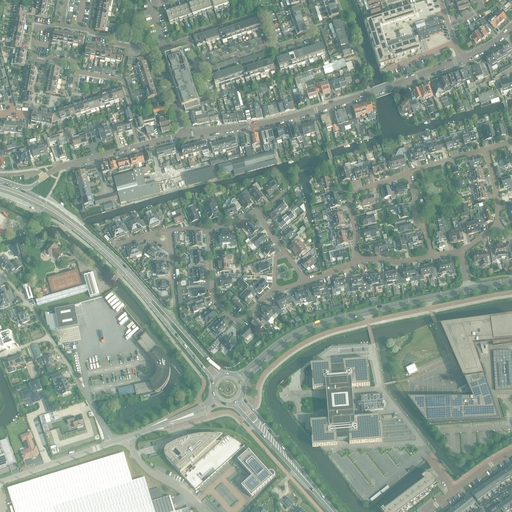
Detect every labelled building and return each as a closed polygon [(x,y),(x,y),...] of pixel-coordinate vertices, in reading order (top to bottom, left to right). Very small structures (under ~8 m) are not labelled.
[(215,13),(229,8),(226,0),(203,0),(203,2),(190,6),(166,13),(170,23),(193,16),(207,12),(207,13),(212,11),(211,10),(214,9),(215,13)] [(324,4),(326,9),(336,6),(334,1),(324,4)] [(367,11),(370,10),(379,7),(378,3),(369,6),(366,7),(367,11)] [(497,15),(495,17),(500,24),(501,23),(502,23),(503,22),(503,21),(502,20),(505,17),(500,11),(502,9),(498,4),(495,6),(500,11),(496,14),(497,15)] [(326,9),(327,14),(337,10),(336,6),(326,9)] [(413,6),(366,21),(376,51),(377,55),(376,56),(379,67),(395,62),(394,58),(421,50),(421,51),(422,51),(418,40),(390,48),(391,52),(388,53),(379,22),(382,22),(383,26),(416,16),(413,6)] [(44,18),(45,13),(36,11),(28,9),(27,9),(14,7),(13,12),(14,13),(26,14),(26,13),(28,14),(28,15),(35,17),(44,18)] [(289,11),(290,16),(300,13),(299,8),(289,11)] [(339,15),(337,10),(327,14),(329,19),(339,15)] [(290,16),(292,21),(302,18),(300,13),(290,16)] [(426,24),(416,28),(421,42),(429,39),(429,36),(443,32),(438,17),(432,19),(433,22),(426,24)] [(500,24),(495,17),(493,19),(491,18),(488,20),(493,27),(496,25),(497,26),(499,26),(500,25),(500,24)] [(291,26),(294,26),(304,23),(302,18),(292,21),(290,21),(291,26)] [(258,19),(253,20),(256,30),(261,29),(258,19)] [(482,28),(480,29),(477,32),(482,40),(486,37),(485,36),(490,33),(485,26),(488,25),(482,19),(479,20),(483,27),(482,28)] [(253,20),(248,22),(251,32),(256,30),(253,20)] [(332,24),(333,29),(342,26),(341,21),(332,24)] [(248,22),(243,24),(247,34),(251,32),(248,22)] [(294,26),(295,31),(305,28),(304,23),(294,26)] [(243,24),(238,25),(242,35),(247,34),(243,24)] [(239,36),(242,35),(238,25),(234,27),(237,37),(237,39),(240,38),(239,36)] [(232,38),(237,37),(234,27),(229,29),(232,38)] [(307,32),(305,28),(295,31),(297,36),(307,32)] [(216,40),(221,38),(219,32),(218,29),(213,30),(216,40)] [(229,29),(224,30),(227,40),(232,38),(229,29)] [(224,30),(219,32),(221,38),(222,42),(227,40),(224,30)] [(477,43),(481,40),(476,33),(469,37),(471,40),(472,39),(475,44),(477,42),(477,43)] [(196,46),(202,44),(199,35),(193,37),(196,46)] [(22,40),(12,39),(9,38),(9,43),(11,44),(21,45),(21,46),(27,47),(28,44),(22,43),(22,40)] [(501,47),(502,48),(507,56),(511,53),(511,55),(511,54),(511,52),(507,44),(501,47)] [(509,58),(507,56),(502,48),(497,51),(502,61),(502,60),(507,58),(507,59),(509,58)] [(431,61),(433,64),(449,58),(448,54),(451,53),(449,49),(443,51),(445,56),(431,61)] [(352,55),(350,50),(341,53),(343,58),(352,55)] [(171,53),(165,55),(182,107),(186,106),(187,110),(185,111),(185,112),(189,110),(192,109),(200,107),(200,106),(198,107),(197,103),(195,97),(196,97),(198,102),(183,55),(181,56),(179,51),(175,52),(171,53)] [(502,62),(503,62),(502,60),(502,61),(497,51),(491,55),(492,56),(497,64),(497,63),(501,61),(502,62)] [(293,54),(289,55),(293,68),(294,69),(298,67),(297,65),(293,54)] [(289,55),(285,57),(289,68),(289,70),(293,68),(289,55)] [(498,66),(497,63),(497,64),(492,56),(486,59),(489,64),(487,65),(490,73),(493,71),(492,68),(496,65),(497,67),(498,66)] [(280,71),(285,69),(281,58),(277,59),(280,71)] [(325,74),(346,67),(344,59),(328,65),(324,66),(322,67),(325,74)] [(271,60),(266,61),(270,71),(271,73),(274,72),(274,70),(275,69),(271,60)] [(266,61),(261,63),(265,73),(270,71),(266,61)] [(146,62),(145,62),(142,63),(139,64),(136,65),(138,70),(147,67),(146,62)] [(266,75),(265,73),(261,63),(257,64),(260,74),(261,77),(266,75)] [(255,76),(260,74),(257,64),(252,66),(255,76)] [(477,78),(482,76),(478,65),(472,67),(474,74),(473,75),(475,82),(478,81),(477,78)] [(241,66),(236,68),(239,78),(244,76),(242,69),(241,66)] [(252,66),(247,68),(250,78),(255,76),(252,66)] [(137,75),(139,75),(149,71),(147,67),(138,70),(135,70),(137,75)] [(240,80),(239,78),(236,68),(231,70),(235,79),(235,82),(240,80)] [(245,79),(250,78),(247,68),(242,69),(244,76),(245,79)] [(344,79),(339,81),(341,89),(347,87),(346,84),(352,82),(349,73),(347,68),(342,70),(344,75),(343,75),(344,79)] [(230,81),(235,79),(231,70),(226,71),(230,81)] [(459,72),(458,72),(463,84),(463,83),(469,81),(465,70),(462,71),(461,71),(459,71),(459,72)] [(139,75),(141,79),(151,76),(149,71),(139,75)] [(226,71),(222,73),(225,83),(230,81),(226,71)] [(312,71),(299,76),(299,77),(301,84),(304,84),(306,83),(306,82),(315,79),(312,71)] [(455,73),(452,75),(458,90),(461,89),(460,86),(463,84),(458,72),(457,72),(456,73),(455,73)] [(222,73),(217,74),(220,84),(225,83),(222,73)] [(335,91),(341,89),(339,81),(336,73),(332,74),(333,76),(334,76),(336,81),(332,83),(332,84),(333,87),(333,86),(335,91)] [(215,86),(220,84),(217,74),(212,76),(215,86)] [(447,77),(451,89),(454,88),(456,91),(458,90),(452,75),(450,75),(449,75),(448,76),(447,77)] [(141,79),(143,84),(152,81),(151,76),(141,79)] [(447,90),(451,89),(447,77),(446,77),(446,76),(443,77),(444,78),(441,79),(445,89),(446,88),(447,90)] [(301,96),(305,95),(301,84),(299,77),(294,79),(299,93),(294,95),(295,99),(296,99),(298,105),(304,104),(301,96)] [(503,93),(508,91),(504,78),(502,78),(503,83),(498,85),(501,93),(503,92),(503,93)] [(441,95),(444,94),(440,82),(439,83),(438,80),(437,81),(437,80),(433,81),(434,82),(433,82),(434,83),(431,84),(435,95),(440,93),(441,95)] [(143,84),(144,89),(154,86),(152,81),(143,84)] [(316,84),(317,87),(319,92),(322,91),(323,94),(330,92),(328,85),(327,82),(321,83),(316,84)] [(304,84),(301,84),(305,95),(307,94),(308,99),(317,96),(316,93),(319,92),(317,87),(306,90),(304,84)] [(425,86),(424,86),(428,98),(433,96),(428,85),(427,84),(425,85),(425,86)] [(144,89),(146,94),(155,91),(154,86),(144,89)] [(423,100),(428,98),(424,86),(421,87),(420,87),(419,87),(419,88),(423,99),(423,100)] [(121,88),(116,90),(119,100),(124,98),(121,88)] [(418,105),(416,101),(423,99),(419,88),(415,89),(413,90),(412,91),(411,91),(412,93),(410,94),(410,95),(407,96),(411,107),(418,105)] [(497,101),(499,100),(495,89),(478,96),(479,98),(480,102),(481,104),(487,102),(487,104),(497,101)] [(111,91),(106,93),(109,103),(114,101),(111,91)] [(157,96),(155,91),(146,94),(147,99),(157,96)] [(236,92),(231,94),(232,98),(235,108),(239,123),(246,122),(244,109),(243,106),(240,107),(237,92),(236,92)] [(110,107),(109,103),(106,93),(101,95),(101,96),(104,105),(104,104),(105,106),(106,108),(110,107)] [(101,96),(97,98),(100,108),(105,106),(104,104),(104,105),(101,96)] [(446,97),(441,99),(442,103),(443,103),(445,108),(450,107),(448,102),(448,101),(446,97)] [(96,112),(95,109),(92,99),(87,101),(91,113),(96,112)] [(411,114),(413,113),(411,109),(408,102),(407,102),(406,100),(405,100),(405,102),(402,103),(402,104),(399,105),(403,115),(404,115),(408,114),(408,116),(411,115),(411,114)] [(86,115),(91,113),(87,101),(82,102),(85,112),(86,115)] [(256,103),(253,104),(257,120),(262,119),(260,106),(259,102),(256,103)] [(364,105),(367,114),(367,115),(369,121),(375,119),(374,116),(373,112),(370,103),(369,103),(368,103),(367,103),(366,104),(364,105)] [(77,104),(72,105),(76,115),(81,114),(77,104)] [(253,104),(248,105),(249,108),(252,121),(257,120),(253,104)] [(272,104),(267,106),(270,117),(275,116),(272,105),(272,104)] [(72,105),(67,107),(71,117),(76,115),(72,105)] [(248,105),(243,106),(244,109),(246,122),(247,122),(252,121),(249,108),(248,105)] [(265,119),(270,117),(267,106),(266,105),(261,106),(265,119)] [(364,115),(367,114),(364,105),(363,105),(362,105),(361,105),(360,106),(359,107),(362,116),(361,116),(362,117),(364,116),(364,115)] [(67,107),(63,109),(66,119),(71,117),(67,107)] [(358,117),(361,116),(362,116),(359,107),(358,107),(357,107),(355,107),(355,108),(353,108),(356,119),(359,118),(358,117)] [(125,109),(119,111),(120,114),(125,113),(126,116),(128,121),(133,120),(131,114),(129,108),(128,108),(127,109),(125,109)] [(61,120),(66,119),(63,109),(57,110),(61,120)] [(206,110),(208,116),(208,115),(211,123),(215,121),(212,113),(210,113),(209,109),(206,110)] [(341,111),(339,111),(344,127),(344,128),(351,127),(350,125),(351,125),(352,126),(355,125),(356,128),(358,135),(357,135),(359,138),(362,137),(359,129),(359,128),(358,125),(357,125),(355,119),(349,121),(346,110),(341,111)] [(201,111),(195,112),(190,114),(193,126),(204,124),(203,117),(202,117),(201,111)] [(339,111),(333,113),(334,115),(337,126),(340,125),(340,128),(342,133),(345,132),(344,128),(344,127),(339,111)] [(224,112),(220,113),(221,113),(221,116),(224,124),(229,124),(228,119),(227,119),(227,116),(225,116),(224,112)] [(135,113),(131,114),(133,120),(135,119),(138,129),(144,128),(144,127),(140,114),(135,115),(135,113)] [(327,129),(332,128),(328,115),(320,117),(323,125),(325,124),(327,129)] [(154,116),(142,119),(144,125),(156,122),(154,116)] [(162,133),(166,132),(165,125),(167,125),(166,120),(164,121),(163,118),(159,119),(159,122),(162,133)] [(502,125),(505,124),(504,121),(499,122),(500,126),(496,127),(498,137),(505,135),(502,125)] [(118,135),(125,133),(123,125),(122,122),(111,125),(112,129),(116,128),(118,135)] [(20,124),(17,124),(16,134),(22,134),(22,132),(25,132),(26,125),(23,125),(23,124),(20,123),(20,124)] [(87,124),(89,130),(91,137),(100,135),(101,140),(112,136),(110,128),(103,130),(102,126),(93,129),(91,123),(87,124)] [(130,123),(123,125),(125,133),(132,131),(130,123)] [(321,140),(319,133),(317,124),(314,125),(313,123),(307,125),(310,134),(316,132),(316,134),(318,141),(321,140)] [(485,124),(480,126),(481,129),(483,137),(484,137),(485,141),(492,139),(492,138),(490,132),(493,131),(491,123),(485,124)] [(299,143),(302,142),(301,137),(300,138),(296,125),(289,127),(294,143),(299,142),(299,143)] [(300,133),(301,137),(302,142),(304,147),(307,146),(305,138),(306,138),(306,135),(310,134),(307,125),(301,126),(303,132),(300,133)] [(152,127),(146,129),(146,131),(147,134),(148,137),(154,135),(152,127)] [(286,127),(279,129),(282,139),(283,140),(285,139),(286,140),(289,139),(286,127)] [(467,130),(470,143),(476,141),(475,135),(477,134),(476,128),(472,129),(467,130)] [(282,139),(279,129),(274,131),(276,141),(282,140),(281,139),(282,139)] [(74,147),(81,145),(79,138),(78,135),(72,137),(70,130),(65,132),(68,143),(73,142),(74,147)] [(82,137),(79,138),(81,145),(88,143),(86,138),(91,137),(89,130),(84,131),(85,133),(82,134),(82,137)] [(464,145),(470,143),(467,130),(458,133),(460,139),(463,138),(464,145)] [(267,142),(268,141),(266,131),(265,131),(265,133),(260,134),(264,151),(268,151),(267,147),(268,147),(267,142)] [(267,131),(266,131),(268,141),(269,141),(269,140),(275,139),(273,131),(268,132),(267,131)] [(451,139),(453,148),(459,146),(457,139),(460,139),(458,133),(450,135),(451,139)] [(253,145),(260,143),(258,134),(251,135),(253,145)] [(57,150),(59,158),(60,159),(65,157),(62,148),(62,147),(59,135),(50,138),(51,143),(57,141),(58,146),(56,146),(57,150)] [(248,158),(254,157),(254,153),(252,146),(251,146),(250,146),(249,136),(243,137),(244,144),(241,144),(241,148),(245,147),(248,158)] [(444,137),(441,138),(443,143),(445,143),(447,149),(453,148),(451,139),(445,140),(444,137)] [(235,138),(229,140),(231,149),(237,147),(235,138)] [(439,142),(433,143),(436,152),(442,151),(440,144),(443,143),(441,138),(438,138),(439,142)] [(232,151),(231,149),(229,140),(223,142),(225,150),(226,153),(232,151)] [(423,142),(424,144),(425,148),(428,148),(430,154),(436,152),(433,143),(432,140),(423,142)] [(42,146),(38,147),(40,156),(46,154),(45,148),(47,148),(50,147),(48,141),(45,141),(46,144),(42,145),(42,146)] [(200,143),(202,152),(203,155),(208,153),(208,150),(206,142),(200,143)] [(222,151),(225,150),(223,142),(217,143),(220,152),(222,152),(222,151)] [(196,153),(202,152),(200,143),(194,145),(196,153)] [(217,153),(220,152),(217,143),(212,145),(214,153),(217,152),(217,153)] [(427,155),(425,148),(424,144),(420,145),(421,147),(415,149),(418,161),(425,159),(424,156),(427,155)] [(33,157),(40,156),(38,147),(35,148),(34,145),(31,146),(31,149),(33,157)] [(193,154),(196,153),(194,145),(188,146),(191,158),(194,157),(193,154)] [(174,146),(168,148),(170,155),(175,154),(177,162),(180,161),(177,150),(175,151),(174,146)] [(191,158),(188,146),(181,148),(182,152),(179,153),(180,158),(182,159),(183,159),(183,157),(188,155),(189,159),(188,159),(190,166),(193,166),(192,163),(191,158)] [(404,161),(408,160),(405,149),(404,148),(401,149),(402,151),(400,152),(396,158),(392,159),(392,158),(388,159),(390,164),(392,163),(393,169),(398,167),(398,166),(401,165),(401,166),(405,165),(404,161)] [(408,148),(405,149),(408,160),(411,159),(412,163),(418,161),(415,149),(409,151),(408,148)] [(27,149),(20,151),(21,154),(16,155),(19,165),(23,163),(23,164),(24,164),(25,165),(27,164),(27,163),(28,163),(25,153),(28,153),(27,149)] [(254,157),(248,158),(218,166),(220,174),(233,171),(234,175),(276,164),(273,152),(257,156),(254,157)] [(145,166),(146,168),(147,173),(150,172),(148,164),(151,163),(151,162),(153,161),(153,158),(152,158),(151,153),(144,155),(146,163),(145,164),(146,165),(145,166)] [(501,158),(503,166),(507,165),(507,166),(509,167),(511,165),(510,164),(511,164),(511,154),(510,155),(509,155),(508,153),(501,155),(502,158),(501,158)] [(142,155),(136,156),(138,164),(144,162),(142,155)] [(135,165),(136,168),(139,167),(138,164),(136,156),(130,158),(132,166),(135,165)] [(468,159),(471,169),(474,168),(473,165),(476,165),(477,168),(482,166),(481,163),(482,163),(480,158),(480,156),(468,159)] [(380,162),(377,163),(380,173),(383,172),(385,171),(383,164),(386,163),(384,157),(379,158),(380,162)] [(127,159),(122,160),(125,171),(131,169),(131,167),(130,167),(127,159)] [(119,172),(125,171),(122,160),(117,161),(119,170),(118,170),(119,172)] [(376,174),(380,173),(377,163),(374,164),(373,161),(367,162),(369,168),(372,167),(374,174),(376,173),(376,174)] [(111,171),(118,169),(116,162),(115,162),(114,162),(113,162),(112,163),(109,164),(111,171)] [(369,170),(369,168),(367,162),(359,164),(362,178),(368,176),(367,170),(369,170)] [(348,173),(352,172),(350,166),(349,163),(345,164),(346,168),(340,170),(343,181),(350,179),(348,173)] [(108,181),(112,180),(109,168),(108,169),(107,164),(101,166),(102,173),(107,172),(108,177),(107,177),(108,181)] [(353,165),(350,166),(352,172),(352,174),(355,174),(357,179),(362,178),(359,164),(358,164),(353,166),(353,165)] [(76,173),(77,180),(86,177),(86,174),(89,173),(89,174),(97,172),(96,167),(83,170),(83,171),(76,173)] [(116,193),(116,194),(118,200),(119,200),(120,205),(160,195),(157,183),(145,185),(143,176),(148,174),(147,173),(146,168),(133,171),(133,173),(113,178),(117,192),(116,193)] [(187,187),(216,179),(213,168),(184,176),(184,175),(157,182),(160,195),(187,188),(187,187)] [(474,168),(471,169),(466,170),(467,173),(470,172),(471,173),(470,174),(471,178),(483,175),(482,169),(477,170),(477,168),(474,168)] [(323,186),(324,191),(328,190),(331,189),(330,181),(329,181),(328,178),(327,178),(326,174),(318,176),(320,183),(321,183),(322,187),(323,186)] [(485,181),(483,175),(471,178),(472,183),(473,183),(474,185),(470,185),(471,188),(480,185),(479,182),(485,181)] [(77,180),(79,186),(88,183),(86,177),(77,180)] [(510,186),(510,189),(511,188),(511,184),(510,177),(501,179),(504,188),(510,186)] [(277,188),(279,186),(274,180),(269,184),(270,186),(264,190),(269,196),(278,189),(277,188)] [(79,186),(80,192),(89,189),(88,183),(79,186)] [(394,192),(395,196),(401,194),(400,193),(404,192),(404,191),(407,190),(405,183),(399,185),(399,186),(395,187),(396,188),(393,188),(394,192)] [(257,202),(263,198),(258,192),(261,190),(256,184),(252,187),(254,190),(250,192),(257,202)] [(480,188),(480,185),(471,188),(472,190),(474,189),(474,191),(473,192),(474,196),(486,193),(485,187),(480,188)] [(395,196),(394,192),(390,193),(389,188),(381,189),(384,199),(391,197),(391,200),(395,199),(395,196)] [(80,192),(82,198),(91,195),(89,189),(80,192)] [(245,195),(247,194),(245,191),(242,194),(244,196),(238,200),(245,209),(252,205),(245,195)] [(325,204),(329,203),(339,201),(338,195),(330,196),(329,193),(323,195),(325,204)] [(488,199),(486,193),(474,196),(475,200),(474,201),(476,205),(478,204),(482,203),(484,203),(483,200),(488,199)] [(93,203),(91,195),(82,198),(84,205),(93,203)] [(363,207),(375,204),(373,195),(361,199),(363,207)] [(104,210),(102,204),(101,198),(94,200),(96,206),(99,205),(101,211),(104,210)] [(213,219),(218,217),(214,209),(217,208),(214,198),(210,200),(212,204),(204,207),(204,208),(203,209),(205,212),(206,211),(209,219),(212,217),(213,219)] [(222,208),(223,211),(226,217),(233,214),(233,213),(236,212),(236,211),(241,208),(235,199),(232,200),(230,205),(230,207),(227,208),(226,207),(224,206),(222,208)] [(327,210),(327,213),(334,212),(333,209),(341,207),(339,201),(329,203),(329,207),(328,207),(328,208),(328,209),(327,210)] [(108,202),(105,203),(102,204),(104,210),(112,208),(111,202),(108,202)] [(276,221),(285,213),(283,210),(286,208),(281,202),(267,214),(272,219),(273,219),(275,222),(276,221)] [(189,210),(186,212),(191,223),(199,220),(195,211),(198,210),(195,204),(192,205),(188,207),(189,210)] [(397,212),(398,212),(399,216),(398,216),(398,219),(408,217),(406,210),(405,210),(404,207),(403,207),(403,204),(395,206),(397,212)] [(171,214),(173,217),(173,218),(176,225),(183,222),(182,219),(185,218),(181,210),(171,214)] [(482,216),(480,218),(482,224),(482,225),(485,225),(485,223),(492,221),(489,211),(486,211),(485,210),(483,211),(482,211),(482,212),(482,213),(483,216),(482,216)] [(332,218),(333,222),(343,219),(342,213),(337,214),(336,211),(334,212),(327,213),(326,214),(327,216),(331,218),(332,218)] [(156,214),(150,217),(155,227),(159,225),(158,224),(160,223),(160,222),(163,221),(161,212),(156,215),(156,214)] [(374,216),(377,215),(376,212),(368,214),(368,217),(361,219),(363,226),(375,223),(374,216)] [(285,213),(276,221),(275,222),(277,224),(281,229),(284,226),(294,218),(290,213),(287,215),(285,213)] [(474,222),(471,222),(474,233),(480,232),(479,225),(482,224),(480,218),(479,214),(476,214),(477,219),(474,219),(474,222)] [(151,229),(155,227),(150,217),(144,219),(144,220),(142,221),(145,227),(148,226),(149,229),(151,228),(151,229)] [(143,228),(145,227),(142,221),(140,222),(138,219),(136,221),(135,218),(131,219),(137,232),(141,231),(141,229),(143,229),(143,228)] [(134,234),(137,232),(131,219),(128,221),(129,224),(127,225),(125,226),(128,233),(130,231),(131,234),(133,233),(134,234)] [(330,230),(331,232),(336,231),(340,230),(340,227),(345,226),(343,219),(333,222),(334,226),(333,226),(330,230)] [(446,239),(445,235),(443,227),(441,219),(437,220),(440,233),(434,234),(436,239),(435,239),(436,244),(438,244),(439,249),(445,247),(443,240),(446,239)] [(461,221),(461,222),(462,222),(463,229),(466,228),(468,235),(474,233),(471,222),(469,223),(466,220),(461,221)] [(400,233),(411,230),(410,227),(411,227),(410,225),(410,224),(409,223),(404,225),(403,221),(394,224),(395,227),(398,229),(399,229),(400,233)] [(125,234),(128,233),(125,226),(123,222),(118,225),(119,226),(115,227),(115,228),(120,238),(124,236),(123,235),(125,234)] [(247,239),(250,241),(255,237),(259,233),(257,231),(258,231),(256,228),(252,222),(243,229),(246,232),(248,231),(251,236),(250,237),(248,237),(247,237),(247,239)] [(460,229),(454,231),(457,242),(463,241),(461,231),(464,230),(463,229),(462,222),(461,222),(458,223),(460,229)] [(116,240),(120,238),(115,228),(115,227),(114,225),(111,226),(112,229),(110,230),(110,231),(104,233),(106,236),(109,239),(110,240),(113,238),(114,239),(116,238),(116,240)] [(282,236),(284,239),(287,242),(295,235),(293,234),(294,233),(293,232),(295,231),(290,225),(285,229),(286,230),(285,231),(286,233),(282,236)] [(300,231),(296,234),(298,236),(306,230),(303,226),(299,230),(300,231)] [(376,234),(378,233),(377,226),(370,228),(370,231),(363,233),(365,240),(376,237),(376,234)] [(446,226),(443,227),(445,235),(448,234),(450,243),(453,242),(453,243),(457,242),(454,231),(450,232),(449,230),(447,230),(446,226)] [(335,237),(336,241),(346,238),(345,232),(337,234),(336,231),(331,232),(330,232),(331,236),(332,235),(333,238),(335,237)] [(189,239),(190,242),(201,241),(201,235),(195,235),(194,232),(185,233),(186,237),(189,239)] [(231,232),(225,233),(226,244),(229,244),(231,247),(237,247),(236,239),(232,239),(231,232)] [(223,244),(226,244),(225,233),(218,233),(219,240),(215,241),(216,249),(221,248),(223,244)] [(414,233),(405,235),(406,238),(407,241),(410,240),(410,242),(412,242),(413,246),(418,245),(417,244),(418,243),(421,242),(420,235),(415,236),(414,233)] [(257,239),(255,237),(250,241),(248,243),(250,246),(254,246),(255,245),(257,248),(266,240),(262,235),(257,239)] [(290,248),(294,252),(302,245),(299,243),(300,242),(300,239),(298,237),(292,242),(294,244),(290,248)] [(347,244),(346,238),(336,241),(337,244),(335,245),(335,247),(334,248),(335,251),(340,250),(341,250),(340,246),(347,244)] [(386,248),(389,247),(387,239),(383,240),(384,243),(373,246),(375,254),(383,252),(383,253),(387,252),(386,248)] [(399,252),(406,251),(403,240),(395,242),(397,248),(398,248),(399,252)] [(202,247),(201,241),(190,242),(190,245),(187,247),(187,252),(196,251),(196,248),(202,247)] [(57,260),(62,254),(56,250),(58,248),(51,242),(43,251),(45,252),(44,253),(44,254),(47,257),(48,256),(49,256),(50,257),(52,255),(57,260)] [(138,245),(132,247),(135,257),(136,257),(141,255),(141,254),(144,253),(142,246),(139,247),(138,245)] [(146,245),(142,246),(144,253),(145,254),(144,254),(150,258),(155,249),(150,246),(149,247),(146,245)] [(304,248),(302,245),(294,252),(298,257),(302,254),(304,256),(310,251),(308,248),(305,248),(304,248)] [(505,245),(499,246),(502,260),(504,259),(506,257),(509,260),(511,259),(510,249),(506,250),(505,245)] [(271,256),(275,252),(271,247),(270,248),(268,246),(265,249),(263,246),(257,252),(259,254),(261,253),(265,258),(269,254),(271,256)] [(496,260),(502,260),(499,246),(493,247),(494,252),(490,253),(492,262),(495,262),(496,260)] [(137,259),(136,257),(135,257),(132,247),(126,249),(127,251),(122,252),(126,259),(129,258),(129,259),(132,258),(133,261),(136,260),(136,259),(137,259)] [(305,260),(301,264),(306,270),(309,267),(310,268),(316,263),(312,259),(316,255),(314,248),(309,253),(303,258),(305,260)] [(163,256),(160,254),(161,253),(155,249),(150,258),(155,261),(157,261),(164,261),(163,256)] [(342,260),(348,258),(346,252),(341,253),(340,250),(335,251),(329,252),(332,262),(336,261),(337,262),(343,261),(342,260)] [(196,251),(187,252),(186,252),(187,254),(190,257),(191,260),(203,259),(202,253),(197,254),(196,251)] [(485,252),(473,254),(474,263),(480,262),(481,266),(482,267),(483,268),(484,267),(485,266),(485,265),(487,265),(490,264),(490,263),(489,253),(485,254),(485,252)] [(218,260),(219,266),(229,265),(229,261),(230,261),(232,258),(232,256),(223,256),(223,259),(218,260)] [(9,270),(10,270),(12,273),(13,273),(21,267),(16,261),(11,265),(8,262),(7,263),(3,257),(0,259),(0,263),(4,268),(6,266),(9,270)] [(204,265),(203,259),(191,260),(191,264),(188,268),(188,270),(197,269),(198,269),(198,266),(204,265)] [(155,264),(156,270),(156,271),(166,270),(165,263),(164,264),(164,261),(157,261),(157,264),(155,264)] [(450,261),(444,262),(446,273),(449,272),(449,273),(452,275),(455,274),(454,266),(451,267),(450,261)] [(256,274),(259,273),(264,272),(265,274),(269,272),(268,270),(269,270),(269,269),(270,268),(269,266),(268,266),(267,263),(262,265),(260,262),(253,265),(254,268),(253,268),(256,274)] [(439,269),(435,270),(437,278),(437,279),(440,278),(442,274),(446,273),(444,262),(438,264),(439,269)] [(230,270),(229,265),(219,266),(219,273),(225,272),(225,275),(233,275),(233,271),(231,269),(230,270)] [(431,265),(426,266),(428,276),(432,275),(432,279),(437,278),(435,270),(432,270),(431,265)] [(421,272),(418,273),(419,281),(424,280),(423,277),(428,276),(426,266),(420,267),(421,272)] [(414,268),(408,269),(410,279),(414,278),(415,282),(419,281),(418,273),(415,273),(414,268)] [(197,272),(197,269),(188,270),(188,273),(190,275),(192,275),(193,278),(205,277),(204,271),(197,272)] [(406,280),(410,279),(408,269),(402,270),(403,275),(400,276),(400,277),(401,284),(406,283),(406,280)] [(158,277),(158,279),(165,279),(165,276),(166,276),(166,270),(156,271),(156,270),(153,271),(153,275),(156,274),(156,277),(158,277)] [(401,285),(401,284),(400,277),(397,278),(396,271),(390,272),(392,282),(395,282),(396,285),(398,284),(398,285),(401,285)] [(392,285),(392,282),(390,272),(384,273),(386,280),(383,280),(384,287),(392,285)] [(92,273),(84,276),(86,285),(85,285),(87,291),(88,291),(90,298),(96,296),(98,295),(92,273)] [(380,288),(384,287),(383,280),(380,281),(378,274),(373,275),(375,286),(380,285),(380,288)] [(233,275),(225,275),(225,278),(224,279),(224,280),(220,280),(221,287),(229,286),(229,285),(232,285),(231,278),(235,278),(235,275),(233,275)] [(369,287),(375,286),(373,275),(367,277),(368,283),(365,283),(367,290),(367,292),(370,291),(369,287)] [(363,290),(367,290),(365,283),(362,284),(361,276),(355,277),(357,287),(362,286),(363,290)] [(205,283),(205,277),(193,278),(193,282),(189,282),(190,287),(198,287),(199,287),(198,284),(205,283)] [(267,282),(267,277),(260,277),(260,280),(261,281),(254,288),(259,294),(265,288),(265,287),(267,285),(265,283),(267,282)] [(354,287),(357,287),(355,277),(350,278),(351,285),(348,285),(349,294),(350,293),(352,293),(352,290),(354,289),(354,287)] [(165,283),(165,279),(158,279),(153,280),(154,287),(158,287),(159,290),(161,290),(162,293),(166,292),(166,290),(169,289),(168,282),(165,283)] [(344,279),(338,280),(340,290),(343,289),(344,292),(347,294),(349,294),(348,285),(348,284),(345,285),(344,279)] [(340,293),(340,290),(338,280),(332,281),(334,287),(330,288),(332,296),(335,296),(335,294),(340,293)] [(323,284),(317,285),(320,296),(321,298),(326,297),(327,301),(331,300),(328,289),(325,290),(323,284)] [(85,285),(35,300),(37,306),(87,291),(85,285)] [(317,297),(320,296),(317,285),(312,287),(313,293),(310,294),(313,303),(313,305),(317,304),(316,301),(317,299),(317,297)] [(0,288),(0,287),(0,304),(1,308),(2,307),(3,308),(8,306),(8,305),(9,305),(8,300),(6,296),(5,292),(1,293),(1,292),(2,291),(0,288)] [(26,296),(32,295),(30,287),(23,289),(26,296)] [(199,290),(198,287),(190,287),(187,288),(187,290),(191,294),(193,293),(193,298),(197,298),(197,297),(201,296),(201,295),(205,295),(204,289),(199,290)] [(249,287),(240,296),(245,301),(245,302),(248,304),(250,302),(252,300),(252,299),(253,298),(254,297),(253,295),(255,293),(249,287)] [(309,304),(313,303),(310,294),(307,295),(306,289),(300,291),(304,304),(307,303),(309,304)] [(304,304),(300,291),(294,292),(296,298),(292,299),(295,306),(300,304),(300,305),(304,304)] [(296,306),(295,306),(292,299),(292,298),(289,300),(286,295),(280,298),(286,308),(289,306),(290,307),(292,307),(292,306),(293,308),(296,306)] [(172,296),(159,299),(164,304),(169,300),(172,297),(172,296)] [(237,314),(243,309),(238,303),(240,301),(236,296),(231,301),(234,303),(230,307),(237,314)] [(279,307),(276,309),(280,314),(281,315),(283,314),(283,313),(284,312),(284,310),(283,310),(286,308),(280,298),(275,302),(279,307)] [(198,311),(205,308),(203,301),(197,303),(196,300),(186,304),(188,311),(191,310),(193,311),(194,314),(199,312),(198,311)] [(78,326),(75,306),(55,310),(59,329),(78,326)] [(268,306),(264,310),(274,320),(278,316),(280,314),(276,309),(275,309),(273,311),(268,306)] [(22,324),(30,321),(26,312),(16,316),(13,310),(8,312),(11,319),(14,318),(14,320),(16,319),(17,322),(20,321),(22,324)] [(212,319),(216,315),(212,310),(202,318),(200,316),(195,320),(197,323),(201,322),(204,320),(207,323),(208,322),(208,323),(213,320),(212,319)] [(265,319),(262,322),(267,326),(269,324),(274,320),(264,310),(259,314),(265,319)] [(119,318),(122,323),(130,319),(127,313),(123,315),(122,312),(119,313),(121,317),(119,318)] [(444,397),(407,398),(416,410),(427,424),(444,423),(500,420),(483,372),(482,372),(473,345),(492,344),(493,346),(511,343),(511,316),(456,323),(456,324),(440,326),(463,379),(464,379),(473,398),(444,398),(444,397)] [(267,326),(262,322),(260,324),(255,319),(251,323),(259,331),(262,327),(264,329),(267,326)] [(224,328),(226,326),(226,325),(226,324),(224,324),(220,320),(215,325),(213,323),(206,330),(208,332),(211,329),(214,331),(213,332),(213,333),(215,335),(216,335),(217,334),(218,335),(221,331),(222,331),(222,330),(223,330),(223,329),(224,329),(224,328)] [(247,328),(240,335),(245,340),(246,340),(248,342),(252,337),(250,335),(252,334),(254,335),(256,333),(250,327),(248,329),(247,328)] [(142,330),(134,337),(139,342),(137,344),(141,348),(142,346),(145,344),(149,341),(151,339),(147,335),(142,330)] [(9,331),(0,334),(0,337),(3,346),(13,343),(9,331)] [(214,344),(208,349),(211,351),(212,350),(213,351),(217,346),(220,343),(222,345),(221,345),(221,347),(221,348),(222,348),(224,348),(229,352),(235,345),(226,336),(222,340),(220,338),(214,344)] [(147,383),(134,385),(134,386),(136,393),(136,394),(136,396),(142,395),(150,393),(153,392),(155,392),(155,394),(157,393),(159,392),(161,390),(162,389),(164,388),(165,386),(166,384),(167,382),(168,380),(169,377),(170,375),(170,373),(170,371),(170,368),(169,366),(169,364),(168,362),(167,360),(166,358),(165,356),(164,355),(151,339),(149,341),(145,344),(142,346),(141,348),(146,354),(154,363),(155,364),(156,365),(156,366),(157,368),(157,370),(157,371),(157,373),(156,374),(156,376),(155,377),(154,378),(153,380),(152,380),(151,381),(150,382),(148,382),(147,383)] [(35,360),(42,357),(37,343),(30,346),(35,360)] [(511,365),(511,350),(493,351),(495,391),(511,389),(511,365)] [(9,367),(21,363),(19,355),(7,360),(9,367)] [(46,368),(54,365),(51,355),(38,360),(39,363),(41,363),(42,366),(45,365),(46,368)] [(368,369),(368,360),(343,362),(343,366),(331,367),(331,363),(311,365),(311,373),(312,373),(313,382),(312,382),(313,390),(329,389),(330,400),(327,399),(325,409),(326,408),(328,408),(330,408),(331,420),(310,422),(311,430),(312,430),(312,439),(312,447),(337,445),(337,441),(349,440),(349,444),(381,442),(381,433),(380,433),(379,425),(380,425),(379,416),(354,418),(352,387),(370,385),(369,377),(368,377),(368,369)] [(417,371),(414,364),(406,368),(409,375),(417,371)] [(60,373),(50,377),(53,384),(58,382),(58,384),(59,388),(58,388),(60,392),(61,392),(62,396),(70,393),(69,389),(67,385),(66,381),(61,383),(60,381),(63,380),(60,373)] [(30,385),(31,389),(22,393),(23,395),(22,395),(23,398),(24,398),(25,400),(29,398),(31,400),(33,404),(37,402),(37,400),(39,399),(36,391),(41,390),(38,381),(30,385)] [(352,388),(353,395),(372,394),(371,386),(352,388)] [(361,403),(358,403),(358,406),(361,406),(362,412),(383,410),(382,395),(360,396),(361,402),(361,403)] [(40,417),(41,421),(42,425),(46,423),(51,422),(48,414),(44,416),(40,417)] [(73,417),(66,419),(68,425),(73,423),(74,428),(84,425),(82,418),(74,420),(73,417)] [(31,433),(20,436),(22,442),(25,441),(28,449),(26,450),(27,450),(21,453),(22,456),(21,456),(22,457),(23,460),(29,458),(30,458),(37,455),(37,454),(39,454),(36,447),(34,448),(31,439),(33,438),(31,433)] [(164,451),(164,453),(164,454),(165,456),(166,458),(167,459),(186,481),(187,480),(190,484),(192,487),(194,486),(196,489),(195,490),(196,491),(245,447),(242,444),(239,442),(234,440),(231,438),(227,437),(222,436),(217,435),(210,435),(201,435),(194,436),(191,437),(190,436),(189,436),(190,437),(186,438),(180,440),(177,442),(176,441),(176,442),(170,445),(169,446),(167,447),(166,448),(165,449),(164,451)] [(0,453),(1,456),(0,456),(0,467),(8,464),(15,461),(7,439),(0,441),(0,453)] [(249,451),(238,460),(252,477),(241,486),(251,497),(273,478),(273,477),(274,476),(275,475),(274,473),(273,472),(271,471),(270,471),(269,472),(268,472),(249,451)] [(121,454),(8,488),(14,511),(175,511),(174,511),(155,511),(152,502),(144,477),(133,481),(126,459),(125,456),(124,453),(121,454)] [(426,470),(417,476),(419,479),(428,472),(426,470)] [(506,471),(501,474),(506,481),(510,478),(511,479),(506,471)] [(381,511),(400,511),(437,484),(429,473),(422,478),(423,480),(424,480),(424,481),(385,511),(383,509),(381,511)] [(501,474),(496,477),(501,484),(506,481),(501,474)] [(417,476),(378,507),(379,509),(419,479),(417,476)] [(496,477),(491,480),(496,487),(501,484),(496,477)] [(491,480),(486,483),(491,491),(496,487),(491,480)] [(486,483),(482,487),(487,494),(491,491),(486,483)] [(482,487),(477,490),(482,497),(487,494),(482,487)] [(159,488),(149,491),(153,502),(162,499),(159,488)] [(477,490),(472,494),(478,501),(482,497),(477,490)] [(464,499),(470,507),(475,503),(469,495),(464,499)] [(153,502),(152,502),(155,511),(174,511),(175,511),(171,496),(162,499),(153,502)] [(292,505),(287,499),(283,503),(288,508),(292,505)] [(465,510),(470,507),(464,499),(460,503),(465,510)] [(505,502),(500,505),(505,511),(506,511),(510,510),(505,502)] [(463,511),(465,510),(460,503),(455,506),(459,511),(463,511)]
